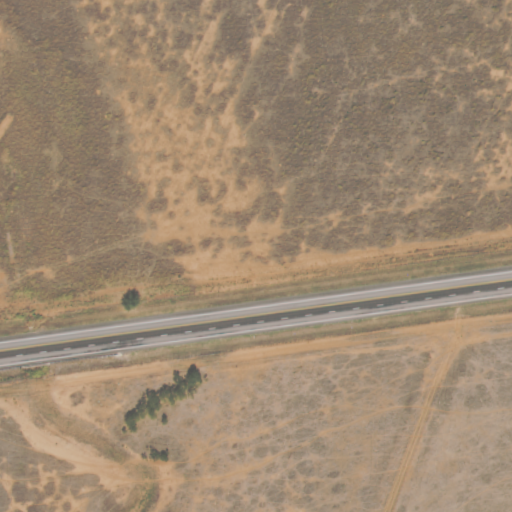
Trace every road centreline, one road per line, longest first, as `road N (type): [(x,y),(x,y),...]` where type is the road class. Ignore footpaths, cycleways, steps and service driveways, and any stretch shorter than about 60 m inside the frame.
road 1 (trunk): [(511,273),(0,344)]
road 2 (track): [(511,239),(0,310)]
road 3 (residential): [(382,511),(429,378),(425,285)]
